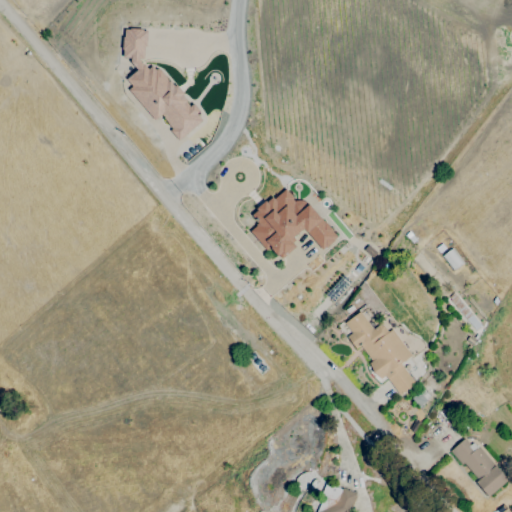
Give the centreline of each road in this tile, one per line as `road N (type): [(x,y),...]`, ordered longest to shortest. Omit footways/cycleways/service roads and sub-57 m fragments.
road 1 (residential): [(372,422),(264,316),(0,7)]
road 2 (residential): [(164,199),(232,124),(236,0)]
